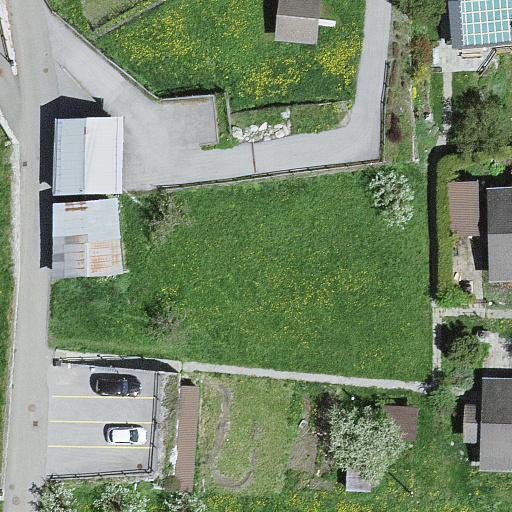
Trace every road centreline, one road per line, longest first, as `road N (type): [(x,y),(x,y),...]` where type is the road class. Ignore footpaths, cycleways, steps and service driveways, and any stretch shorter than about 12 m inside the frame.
road 1 (residential): [(384,0),(372,106),(338,131),(274,151),(202,153),(162,141),(35,21)]
road 2 (residential): [(35,21),(42,97),(21,511)]
